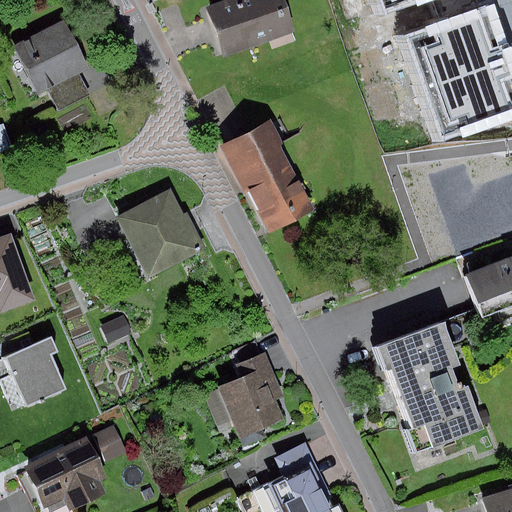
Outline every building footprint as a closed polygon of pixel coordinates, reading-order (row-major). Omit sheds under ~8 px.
[(213,0),(208,2),(224,49),(299,24),(290,0),(213,0)] [(422,0),(368,0),(374,17),(422,0)] [(511,116),(511,51),(495,3),(394,38),(432,145),(511,116)] [(89,66),(66,18),(15,42),(37,90),(89,66)] [(313,204),(273,123),(224,147),(265,228),(313,204)] [(185,212),(169,182),(113,212),(148,277),(209,244),(190,209),(185,212)] [(12,229),(0,233),(0,313),(38,299),(12,229)] [(511,300),(511,258),(510,252),(464,269),(479,312),(511,300)] [(110,346),(140,331),(130,310),(99,324),(110,346)] [(460,363),(444,318),(373,343),(382,370),(387,368),(416,452),(483,428),(467,383),(459,386),(452,365),(460,363)] [(53,333),(5,353),(28,408),(68,391),(52,352),(59,348),(53,333)] [(244,373),(217,386),(240,434),(297,407),(269,349),(239,363),(244,373)] [(121,419),(27,465),(49,511),(59,511),(70,507),(75,504),(108,488),(104,481),(112,477),(104,462),(135,447),(121,419)] [(332,508),(302,445),(276,458),(284,476),(252,491),(262,511),(273,511),(279,509),(280,511),(341,511),(338,505),(332,508)] [(511,511),(511,487),(484,496),(488,508),(488,511),(511,511)]
